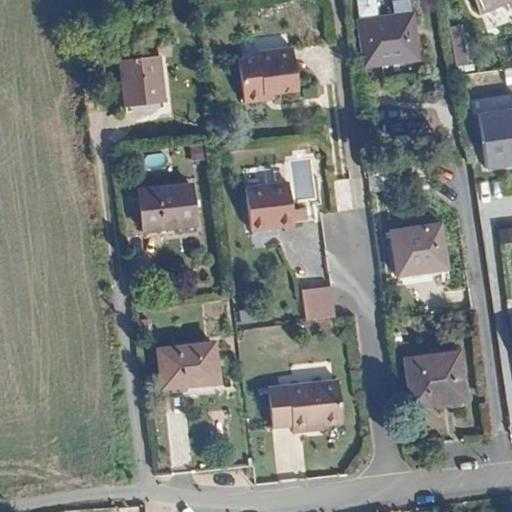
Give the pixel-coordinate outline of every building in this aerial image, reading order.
[(479,0),(484,11),(510,0),(479,0)] [(387,28),(392,67),(370,70),(371,75),(423,67),(417,24),(387,28)] [(365,31),(370,70),(392,67),(387,28),(365,31)] [(241,60),(245,103),(265,101),(265,95),(300,91),(296,50),(260,54),(260,57),(241,60)] [(160,56),(122,61),(127,109),(165,104),(160,56)] [(331,180),(333,211),(359,209),(357,178),(331,180)] [(245,188),(250,232),(293,227),(288,183),(245,188)] [(139,189),(144,231),(195,226),(191,184),(139,189)] [(395,233),(401,276),(448,271),(443,226),(395,233)] [(311,322),(340,318),(336,288),(307,292),(311,322)] [(158,350),(162,390),(218,384),(214,343),(158,350)] [(409,358),(416,408),(469,401),(463,351),(409,358)] [(267,387),(271,426),(293,425),(294,432),(312,430),(312,424),(323,423),(343,421),(339,379),(267,387)]
